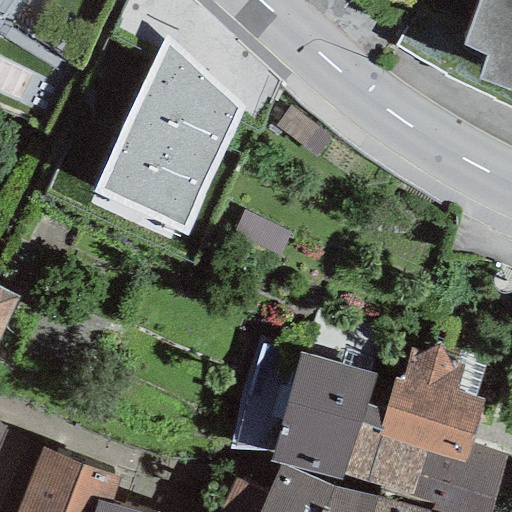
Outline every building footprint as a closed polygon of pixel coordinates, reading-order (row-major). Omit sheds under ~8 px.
[(31,0),(0,0),(0,20),(1,21),(15,0),(19,0),(27,5),(31,0)] [(511,0),(478,0),(461,45),(488,55),(478,80),(511,93),(511,0)] [(244,108),(167,37),(92,193),(186,236),(244,108)] [(0,333),(17,299),(0,289),(0,333)] [(409,348),(401,381),(454,398),(456,391),(464,367),(450,363),(437,343),(424,352),(409,348)] [(376,373),(299,353),(268,462),(301,470),(341,481),(342,476),(360,424),(362,426),(377,429),(384,410),(366,405),(376,373)] [(484,400),(456,391),(454,398),(401,381),(394,379),(384,410),(377,429),(375,435),(426,451),(463,463),(470,443),(484,400)] [(360,424),(342,476),(381,487),(379,489),(411,497),(426,451),(375,435),(377,429),(362,426),(360,424)] [(41,443),(4,430),(0,440),(0,511),(15,511),(39,447),(41,443)] [(438,511),(488,511),(507,455),(470,443),(463,463),(426,451),(411,497),(433,504),(431,510),(438,511)] [(119,478),(39,447),(15,511),(93,511),(97,501),(110,505),(119,478)] [(278,468),(273,478),(258,511),(321,511),(331,487),(291,469),(278,468)] [(258,511),(273,478),(237,470),(216,511),(258,511)] [(371,511),(375,498),(331,487),(321,511),(371,511)] [(427,511),(375,498),(371,511),(427,511)] [(134,511),(110,505),(97,501),(93,511),(134,511)]
